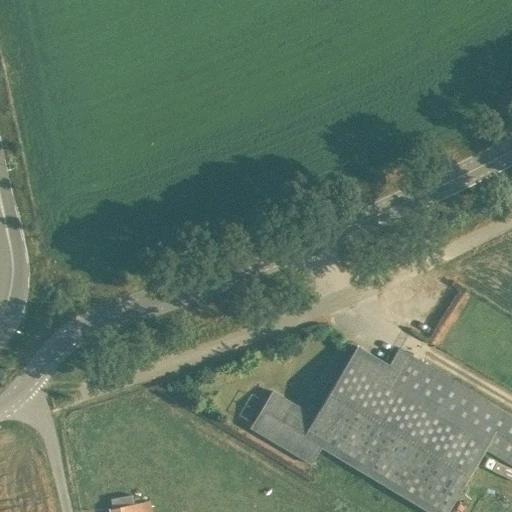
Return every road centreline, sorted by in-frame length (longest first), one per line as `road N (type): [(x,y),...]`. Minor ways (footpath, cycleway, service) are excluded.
road 1 (unclassified): [(20,391),(80,330),(388,209),(511,149)]
road 2 (unclassified): [(67,511),(47,429),(20,391)]
